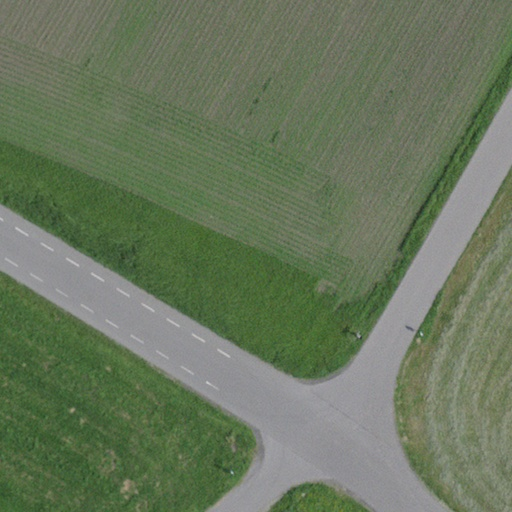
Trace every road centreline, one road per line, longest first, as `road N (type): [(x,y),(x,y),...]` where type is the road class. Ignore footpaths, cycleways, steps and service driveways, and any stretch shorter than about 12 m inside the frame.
road 1 (unclassified): [(334,433),(0,231)]
road 2 (unclassified): [(511,148),(334,433)]
road 3 (residential): [(439,511),(334,433)]
road 4 (track): [(334,433),(237,511)]
